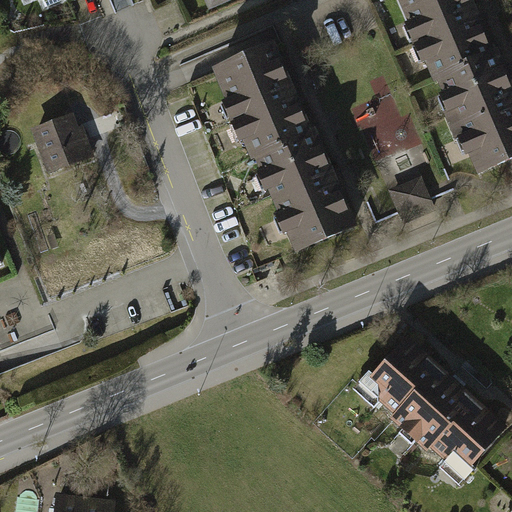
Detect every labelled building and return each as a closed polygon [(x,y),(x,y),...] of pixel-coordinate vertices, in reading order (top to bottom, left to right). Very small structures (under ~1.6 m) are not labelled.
[(38,0),(12,0),(16,8),(38,0)] [(491,66),(461,0),(387,0),(429,93),(491,66)] [(315,144),(275,55),(212,84),(251,172),(315,144)] [(511,169),(511,112),(491,66),(429,93),(471,187),(511,169)] [(72,118),(25,136),(42,182),(90,163),(72,118)] [(354,233),(315,144),(251,172),(291,261),(354,233)] [(377,220),(433,209),(427,178),(384,186),(387,201),(374,203),(377,220)] [(397,344),(354,395),(459,484),(502,433),(397,344)] [(106,511),(107,505),(54,499),(52,511),(106,511)]
